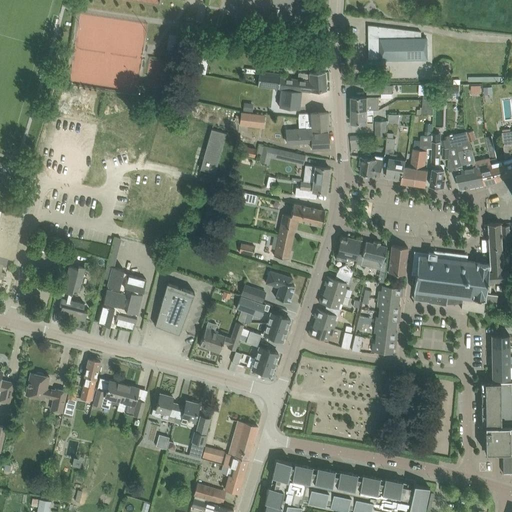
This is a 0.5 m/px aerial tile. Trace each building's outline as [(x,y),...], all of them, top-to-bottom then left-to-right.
[(380,60),(390,60),(427,59),(426,37),(421,37),(421,31),(368,25),(368,58),(380,58),(380,60)] [(186,70),(205,74),(208,58),(189,54),(186,70)] [(292,90),(302,91),(303,90),(310,91),(326,90),(325,71),(309,72),(309,80),(279,77),(280,73),(259,71),(258,86),(281,88),(280,89),(292,90)] [(380,92),(392,92),(392,85),(367,84),(367,94),(380,94),(380,92)] [(423,99),(433,99),(434,84),(427,84),(426,95),(423,95),(423,96),(421,96),(420,97),(419,97),(418,97),(416,96),(415,96),(415,99),(423,100),(423,99)] [(459,87),(447,87),(448,96),(459,95),(459,87)] [(300,108),(302,91),(292,90),(280,89),(279,106),(300,108)] [(351,109),(373,109),(378,109),(378,96),(351,96),(351,109)] [(433,114),(433,99),(423,99),(423,100),(422,107),(421,107),(421,110),(419,110),(419,114),(433,114)] [(243,103),(243,111),(252,111),(252,104),(243,103)] [(351,122),(361,122),(373,122),(373,109),(351,109),(351,122)] [(241,112),(239,124),(263,126),(264,114),(241,112)] [(317,128),(317,129),(319,129),(319,128),(328,127),(327,112),(326,112),(311,113),(299,113),(298,113),(298,115),(298,124),(298,128),(312,128),(317,128)] [(88,173),(90,163),(100,116),(85,113),(83,123),(57,117),(45,172),(84,180),(85,172),(88,173)] [(387,134),(387,120),(376,120),(376,134),(387,134)] [(211,128),(200,169),(215,173),(226,133),(211,128)] [(329,148),(328,132),(311,133),(311,128),(312,128),(298,128),(286,129),(287,142),(311,141),(312,148),(329,148)] [(469,130),(466,131),(469,140),(476,138),(473,130),(469,130)] [(490,157),(492,162),(497,181),(511,174),(511,130),(502,132),(505,157),(511,155),(511,157),(503,160),(497,161),(496,157),(497,157),(492,135),(485,136),(490,157)] [(447,138),(449,147),(449,158),(448,167),(455,165),(459,188),(486,183),(484,173),(478,174),(476,161),(475,160),(469,140),(466,131),(446,136),(447,138)] [(425,167),(427,150),(426,150),(426,148),(427,141),(426,134),(420,135),(421,138),(420,144),(420,150),(415,184),(426,186),(427,176),(428,169),(423,169),(424,167),(425,167)] [(361,148),(360,142),(360,135),(350,136),(350,143),(351,149),(361,148)] [(401,182),(405,164),(406,160),(396,158),(396,153),(394,153),(395,138),(388,136),(385,152),(390,153),(386,177),(402,180),(401,182)] [(447,138),(441,140),(443,147),(442,147),(442,157),(442,158),(449,158),(449,147),(447,138)] [(431,163),(433,164),(434,164),(433,167),(430,185),(444,187),(445,178),(443,178),(444,169),(439,168),(439,165),(440,164),(441,141),(432,141),(431,148),(431,163)] [(415,184),(420,150),(420,144),(414,143),(413,148),(411,165),(412,165),(412,166),(405,165),(406,164),(405,164),(401,182),(404,183),(415,184)] [(256,148),(243,145),(241,153),(254,156),(256,148)] [(306,155),(276,148),(272,147),(270,156),(304,164),(306,155)] [(362,165),(361,173),(380,176),(383,159),(361,156),(360,165),(362,165)] [(492,162),(490,157),(475,160),(476,161),(478,174),(484,173),(486,183),(496,181),(497,181),(492,162)] [(305,165),(303,181),(313,183),(328,184),(330,168),(309,165),(305,165)] [(266,186),(272,188),(273,188),(275,177),(268,176),(266,186)] [(327,192),(328,184),(313,183),(301,181),(300,189),(327,192)] [(278,235),(293,238),(296,220),(321,225),(324,210),(293,203),(290,215),(283,213),(281,223),(278,235)] [(22,215),(1,210),(1,209),(0,208),(0,278),(3,279),(5,272),(1,271),(3,264),(6,264),(7,257),(14,258),(20,232),(19,231),(22,215)] [(500,222),(487,223),(489,263),(487,280),(487,282),(494,282),(493,280),(508,279),(508,269),(509,269),(509,247),(510,247),(509,224),(500,225),(500,222)] [(353,269),(358,250),(361,240),(347,236),(347,235),(340,233),(339,240),(340,240),(337,253),(337,252),(335,258),(345,260),(345,262),(345,264),(346,266),(347,267),(349,268),(353,269)] [(288,258),(293,238),(278,235),(274,255),(288,258)] [(383,261),(384,256),(387,246),(379,244),(380,242),(373,240),(373,242),(366,241),(362,255),(362,256),(360,264),(370,266),(380,269),(382,260),(383,261)] [(252,255),(254,245),(241,242),(238,251),(252,255)] [(388,271),(404,273),(407,247),(392,245),(388,271)] [(486,293),(487,280),(489,263),(441,257),(442,252),(435,251),(435,253),(428,252),(428,256),(418,254),(417,259),(414,258),(412,273),(415,273),(413,290),(414,290),(413,298),(414,298),(415,299),(422,301),(424,301),(424,300),(428,300),(428,302),(446,305),(447,299),(462,300),(461,307),(461,308),(483,312),(485,302),(485,300),(485,299),(486,293)] [(339,268),(337,271),(346,274),(351,276),(353,269),(349,268),(347,267),(346,266),(345,264),(339,267),(339,268)] [(61,297),(59,303),(62,304),(59,312),(85,319),(87,310),(83,309),(84,303),(70,299),(72,288),(78,290),(84,266),(78,265),(77,267),(69,265),(62,290),(63,290),(61,297)] [(146,279),(127,274),(127,272),(123,272),(124,269),(112,266),(107,285),(108,286),(107,288),(106,288),(103,300),(104,300),(103,303),(98,322),(114,326),(115,322),(133,327),(136,316),(136,315),(136,312),(137,313),(142,293),(141,293),(142,290),(143,290),(146,279)] [(292,277),(283,274),(269,270),(265,283),(279,287),(276,297),(289,301),(294,285),(290,284),(292,277)] [(351,276),(346,274),(337,271),(335,278),(327,276),(324,284),(326,285),(325,289),(344,296),(347,288),(344,287),(346,283),(348,283),(351,276)] [(194,292),(166,282),(155,325),(156,326),(156,325),(178,333),(177,333),(179,334),(194,292)] [(244,284),(241,293),(262,301),(265,292),(244,284)] [(378,297),(398,300),(399,295),(401,296),(402,287),(382,285),(381,290),(379,290),(378,297)] [(338,307),(339,302),(342,303),(344,296),(325,289),(323,294),(321,293),(318,301),(326,304),(338,307)] [(485,300),(485,302),(496,304),(497,294),(489,293),(486,293),(485,299),(485,300)] [(243,324),(247,312),(261,317),(264,309),(265,305),(240,296),(236,308),(241,309),(236,321),(230,337),(217,332),(218,330),(215,329),(217,324),(207,320),(206,326),(199,345),(219,352),(223,342),(228,344),(227,347),(235,349),(244,324),(243,324)] [(398,305),(398,300),(378,297),(377,306),(379,306),(379,311),(399,313),(400,305),(398,305)] [(334,328),(336,320),(334,319),(335,315),(338,315),(340,308),(338,307),(326,304),(324,310),(316,308),(314,316),(316,317),(314,321),(334,328)] [(398,322),(399,313),(379,311),(378,316),(376,316),(375,324),(395,326),(396,322),(398,322)] [(271,312),(267,323),(286,329),(290,318),(271,312)] [(331,335),(334,328),(314,321),(313,326),(311,325),(308,334),(327,340),(329,334),(331,335)] [(267,323),(263,334),(282,340),(286,329),(267,323)] [(376,337),(396,340),(397,332),(394,331),(395,326),(375,324),(374,332),(376,332),(376,337)] [(250,330),(248,336),(259,340),(261,334),(250,330)] [(350,332),(344,331),(343,337),(341,347),(348,348),(351,338),(352,333),(350,332)] [(355,334),(351,350),(359,351),(362,336),(355,334)] [(491,334),(491,345),(509,345),(509,334),(491,334)] [(248,336),(246,342),(257,345),(259,340),(248,336)] [(375,343),(373,342),(372,351),(392,353),(392,348),(395,348),(396,340),(376,337),(375,343)] [(509,356),(509,345),(491,345),(491,356),(509,356)] [(259,346),(255,357),(274,364),(278,353),(259,346)] [(235,350),(232,361),(238,363),(241,352),(235,350)] [(509,367),(509,356),(491,356),(492,367),(509,367)] [(255,357),(252,368),(271,375),(274,364),(255,357)] [(86,398),(91,399),(100,360),(89,358),(84,377),(85,377),(80,397),(86,398)] [(510,378),(509,367),(492,367),(492,378),(510,378)] [(0,389),(2,390),(0,397),(0,400),(8,402),(13,383),(0,380),(2,371),(0,371),(0,389)] [(36,373),(31,372),(26,393),(44,397),(44,396),(54,398),(51,409),(61,411),(66,391),(56,388),(55,390),(46,388),(48,382),(45,381),(47,376),(44,375),(43,373),(37,371),(36,373)] [(111,398),(120,400),(124,384),(109,380),(106,391),(97,389),(94,398),(93,403),(109,407),(111,398)] [(511,381),(501,381),(500,381),(486,382),(480,382),(481,426),(485,426),(485,452),(503,452),(502,451),(511,450),(511,381)] [(75,400),(76,394),(78,384),(71,383),(68,398),(75,400)] [(141,416),(142,411),(145,402),(135,399),(138,387),(124,384),(120,400),(127,402),(124,412),(141,416)] [(151,414),(161,417),(174,421),(178,404),(171,403),(173,397),(160,393),(155,409),(153,408),(151,414)] [(194,421),(196,413),(199,404),(197,403),(198,402),(197,401),(193,400),(192,400),(192,402),(186,400),(184,406),(178,404),(174,421),(185,424),(187,418),(194,421)] [(206,436),(205,435),(209,419),(200,416),(196,431),(194,431),(191,442),(192,442),(189,454),(201,457),(206,436)] [(248,459),(258,426),(238,420),(229,453),(226,452),(225,453),(248,459)] [(157,440),(156,445),(165,448),(167,442),(157,440)] [(205,445),(202,457),(221,463),(224,450),(205,445)] [(511,450),(502,451),(503,452),(503,472),(511,471),(511,450)] [(225,488),(238,492),(248,459),(225,453),(225,456),(222,465),(225,465),(228,466),(226,474),(228,475),(225,488)] [(423,511),(429,487),(414,483),(413,487),(407,486),(408,482),(385,477),(384,482),(379,481),(380,477),(362,473),(361,478),(357,477),(357,474),(340,470),(339,475),(334,474),(335,470),(317,466),(316,471),(312,470),(312,466),(295,462),(294,466),(290,465),(291,462),(276,458),(271,482),(274,482),(273,487),(268,486),(264,502),(266,502),(263,511),(299,511),(302,501),(347,509),(358,511),(401,511),(402,509),(417,511),(423,511)] [(18,471),(11,463),(6,468),(13,475),(18,471)] [(214,487),(197,482),(193,494),(211,499),(214,487)] [(44,493),(53,495),(55,489),(46,486),(44,493)] [(31,505),(37,506),(35,511),(48,511),(51,500),(33,497),(31,505)] [(193,497),(191,505),(196,507),(201,508),(207,510),(206,511),(232,511),(233,509),(224,506),(203,500),(193,497)]
